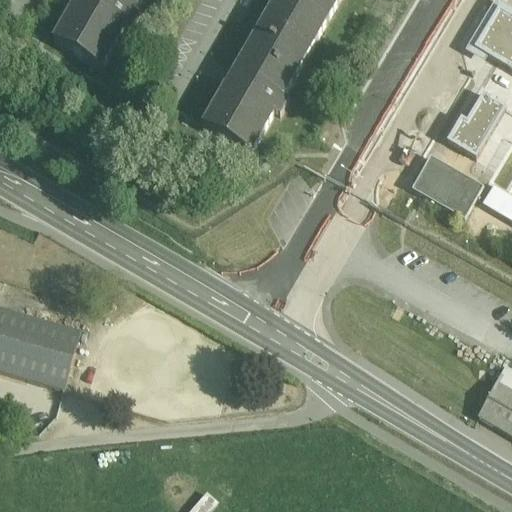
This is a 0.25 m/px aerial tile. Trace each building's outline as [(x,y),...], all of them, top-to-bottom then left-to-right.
[(75,0),(52,43),(101,71),(124,31),(130,35),(139,18),(134,15),(143,0),(75,0)] [(274,0),(201,128),(250,156),(273,115),(279,118),(288,103),(283,100),(340,0),(274,0)] [(511,156),(504,152),(489,178),(507,188),(480,237),(497,246),(499,243),(511,219),(511,218),(511,156)] [(483,188),(435,162),(417,195),(464,221),(475,203),(483,188)] [(78,337),(0,314),(0,378),(62,396),(78,337)] [(511,375),(507,372),(504,373),(479,420),(504,435),(504,436),(511,440),(511,375)] [(188,511),(211,511),(217,505),(205,494),(188,511)]
